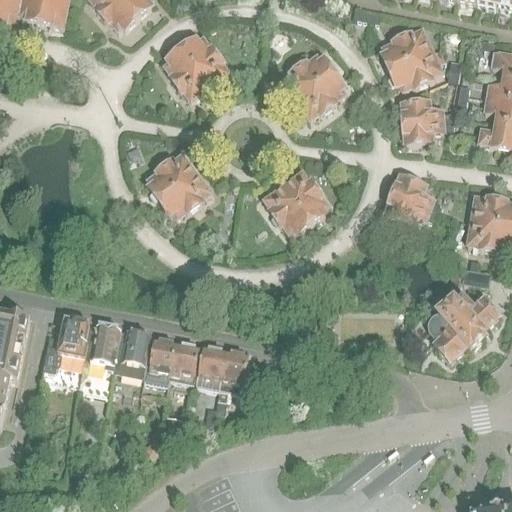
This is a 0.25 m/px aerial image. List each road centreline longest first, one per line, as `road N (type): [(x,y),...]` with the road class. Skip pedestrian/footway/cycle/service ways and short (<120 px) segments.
road 1 (residential): [(383,163),(366,217),(315,267),(247,285),(179,267),(129,217),(111,149),(116,124)]
road 2 (residential): [(414,431),(407,398),(388,377),(48,304)]
road 3 (residential): [(274,16),(316,31),(366,81),(383,163)]
road 4 (residential): [(125,84),(179,31),(248,13),(274,16)]
road 5 (unclassified): [(268,454),(414,431)]
road 6 (residential): [(125,84),(50,57),(0,57)]
road 7 (residential): [(511,184),(383,163)]
